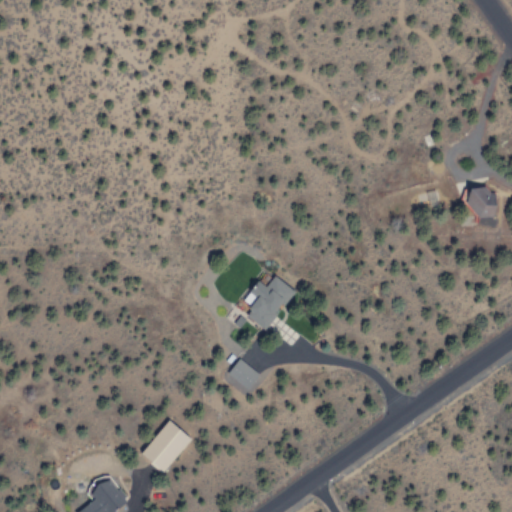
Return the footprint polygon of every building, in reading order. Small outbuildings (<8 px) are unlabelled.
[(462,200),(485,219),(496,205),(473,187),(462,200)] [(249,308),(243,316),(264,330),(291,291),(271,277),(259,294),(250,288),(240,302),(249,308)] [(223,372),(244,390),(256,375),(236,358),(223,372)] [(138,450),(158,471),(188,440),(168,420),(138,450)] [(73,511),(108,511),(125,500),(105,475),(82,492),(89,500),(73,511)]
